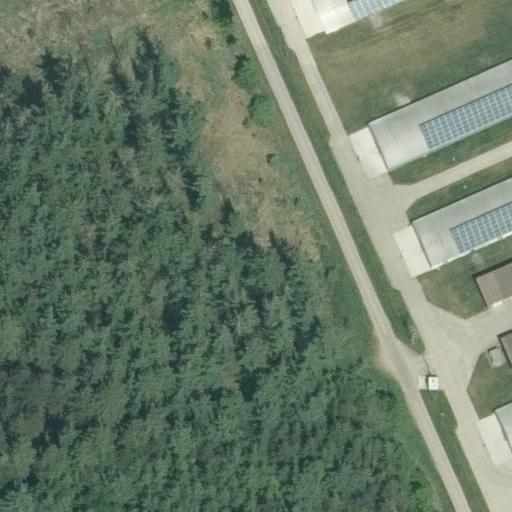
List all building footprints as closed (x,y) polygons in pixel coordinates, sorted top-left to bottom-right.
[(295,0),(307,28),(370,0),(295,0)] [(511,42),(353,112),(374,160),(511,99),(511,42)] [(511,162),(395,214),(416,261),(511,219),(511,162)] [(511,274),(476,287),(485,313),(511,302),(511,274)] [(511,341),(503,345),(511,371),(511,341)] [(511,389),(479,403),(500,451),(511,446),(511,389)]
